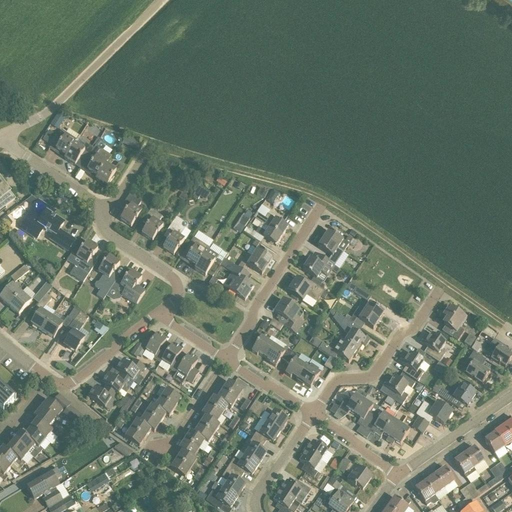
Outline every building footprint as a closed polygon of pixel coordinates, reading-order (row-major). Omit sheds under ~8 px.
[(66,119),(58,116),(51,126),(58,131),(66,119)] [(74,145),(76,143),(65,136),(67,134),(62,131),(59,136),(51,148),(66,158),(74,145)] [(131,149),(135,140),(126,136),(122,145),(131,149)] [(92,148),(94,150),(100,140),(98,139),(92,148)] [(74,145),(66,158),(65,160),(75,167),(79,162),(84,165),(94,150),(85,144),(81,150),(74,145)] [(106,166),(107,164),(111,157),(101,151),(96,147),(94,150),(84,165),(82,168),(97,178),(106,166)] [(24,170),(19,163),(11,169),(16,176),(24,170)] [(168,163),(163,172),(170,176),(175,167),(168,163)] [(106,166),(97,178),(96,181),(106,188),(110,183),(115,186),(127,169),(121,165),(119,165),(117,168),(114,169),(112,168),(111,170),(106,166)] [(0,212),(15,201),(9,195),(10,193),(0,179),(0,212)] [(219,179),(216,183),(224,188),(227,184),(219,179)] [(198,200),(204,191),(199,188),(193,197),(198,200)] [(268,193),(267,193),(267,192),(261,189),(261,190),(260,189),(257,196),(258,196),(264,200),(264,199),(265,199),(268,193)] [(274,192),(271,197),(276,200),(279,196),(274,192)] [(179,199),(184,203),(188,197),(182,194),(179,199)] [(137,210),(141,205),(129,197),(122,208),(127,211),(120,221),(131,228),(136,221),(137,222),(142,213),(137,210)] [(32,206),(38,201),(32,198),(26,202),(32,206)] [(41,227),(49,215),(52,211),(39,202),(21,229),(37,240),(44,229),(41,227)] [(164,228),(159,224),(162,218),(151,211),(142,224),(147,227),(142,236),(152,243),(157,235),(158,236),(164,228)] [(268,215),(265,220),(257,214),(254,219),(261,224),(270,230),(282,238),(288,229),(268,215)] [(44,229),(54,235),(50,241),(59,247),(67,236),(60,231),(64,224),(49,215),(41,227),(44,229)] [(243,231),(249,224),(243,218),(236,226),(243,231)] [(180,238),(184,232),(185,230),(187,229),(188,227),(188,225),(185,224),(184,224),(176,219),(164,238),(169,241),(163,250),(174,257),(178,250),(179,250),(185,242),(180,238)] [(244,233),(250,238),(253,233),(246,229),(244,233)] [(282,238),(270,230),(267,234),(259,229),(256,234),(276,247),(282,238)] [(27,237),(19,231),(14,239),(22,245),(27,237)] [(345,243),(329,232),(323,240),(338,250),(343,254),(352,240),(348,238),(345,243)] [(206,254),(207,253),(201,250),(204,246),(194,239),(189,246),(181,258),(196,268),(203,258),(205,256),(206,254)] [(318,249),(332,258),(338,250),(323,240),(318,249)] [(81,241),(74,252),(78,255),(84,244),(81,241)] [(98,263),(92,259),(98,251),(87,244),(83,251),(82,251),(76,259),(81,262),(77,269),(75,268),(70,276),(83,285),(86,281),(98,263)] [(216,260),(219,257),(209,250),(207,253),(206,254),(205,256),(203,258),(196,268),(195,271),(205,278),(209,272),(214,276),(221,266),(222,264),(216,260)] [(273,260),(258,250),(252,259),(267,268),(273,260)] [(321,259),(315,255),(311,261),(310,260),(303,272),(314,279),(311,283),(319,288),(322,284),(317,280),(321,275),(327,279),(334,268),(330,265),(321,259)] [(119,278),(114,274),(120,266),(109,259),(105,265),(104,265),(98,274),(103,277),(100,283),(99,284),(97,284),(95,286),(95,290),(97,291),(99,291),(100,291),(96,297),(103,302),(106,298),(116,283),(119,278)] [(267,268),(252,259),(247,267),(262,277),(267,268)] [(222,264),(221,266),(226,270),(230,264),(224,260),(222,264)] [(46,266),(45,274),(55,275),(55,267),(46,266)] [(29,273),(24,268),(11,279),(15,284),(29,273)] [(242,271),(238,269),(236,268),(233,272),(228,280),(232,283),(227,290),(245,302),(254,289),(244,283),(249,276),(242,271)] [(126,280),(120,288),(125,291),(121,297),(136,307),(143,296),(135,291),(142,280),(131,273),(126,280)] [(210,285),(215,288),(219,281),(213,278),(210,285)] [(311,283),(308,289),(296,281),(288,294),(303,303),(307,298),(317,304),(318,303),(321,305),(328,295),(325,292),(319,288),(311,283)] [(349,284),(346,289),(367,304),(371,298),(349,284)] [(21,294),(12,286),(0,299),(0,300),(9,308),(21,294)] [(39,305),(46,297),(41,292),(33,301),(39,305)] [(21,294),(9,308),(19,317),(31,303),(21,294)] [(52,300),(47,296),(46,297),(39,305),(43,309),(52,300)] [(303,316),(283,302),(275,314),(289,324),(286,329),(297,336),(304,325),(299,322),(303,316)] [(384,314),(369,305),(364,313),(378,323),(384,314)] [(76,307),(64,324),(70,328),(81,312),(76,307)] [(466,321),(449,310),(443,318),(447,321),(443,326),(456,335),(453,340),(458,343),(465,333),(460,330),(466,321)] [(353,326),(349,323),(331,311),(329,314),(334,319),(333,320),(349,338),(344,345),(358,353),(362,347),(365,349),(370,341),(363,337),(362,339),(358,336),(361,331),(353,326)] [(42,332),(51,319),(40,312),(32,326),(42,332)] [(73,334),(73,333),(71,337),(64,347),(75,354),(84,341),(77,336),(82,328),(89,317),(86,315),(81,312),(70,328),(75,331),(73,334)] [(378,323),(364,313),(358,321),(373,331),(378,323)] [(353,317),(349,323),(353,326),(357,320),(353,317)] [(62,326),(51,319),(42,332),(54,340),(62,326)] [(283,328),(273,321),(270,326),(280,333),(283,328)] [(264,322),(260,328),(265,332),(270,325),(264,322)] [(100,332),(103,327),(98,323),(94,328),(100,332)] [(166,342),(157,335),(146,352),(155,358),(154,360),(160,365),(162,363),(167,355),(166,355),(160,351),(166,342)] [(476,338),(470,335),(464,345),(469,348),(476,338)] [(445,345),(431,336),(428,341),(424,339),(421,345),(427,349),(424,354),(426,355),(439,364),(446,355),(441,351),(445,345)] [(318,351),(322,344),(313,338),(309,345),(318,351)] [(265,359),(273,347),(263,340),(261,339),(252,353),(257,357),(259,355),(265,359)] [(511,356),(503,350),(505,348),(494,341),(488,350),(495,354),(491,360),(499,366),(500,365),(505,369),(511,358),(511,356)] [(344,345),(342,343),(335,353),(322,344),(318,351),(327,357),(334,361),(337,357),(349,365),(353,358),(355,359),(358,353),(344,345)] [(144,348),(138,344),(131,355),(137,359),(144,348)] [(476,344),(471,350),(477,354),(481,347),(476,344)] [(167,355),(162,363),(171,369),(170,371),(176,375),(178,373),(182,366),(176,361),(182,352),(173,346),(166,355),(167,355)] [(293,353),(286,349),(283,353),(273,347),(265,359),(271,363),(270,365),(276,369),(281,360),(286,363),(293,353)] [(422,361),(426,355),(424,354),(418,351),(415,356),(422,361)] [(298,381),(306,368),(297,362),(300,358),(293,353),(286,363),(291,366),(285,375),(291,379),(292,377),(298,381)] [(490,374),(479,368),(484,360),(473,353),(468,361),(473,364),(466,375),(482,386),(490,374)] [(423,364),(409,355),(406,360),(402,358),(399,364),(406,368),(402,373),(415,382),(417,383),(424,373),(419,370),(423,364)] [(182,366),(178,373),(187,379),(186,381),(192,385),(198,376),(192,372),(198,363),(188,356),(182,366)] [(447,359),(443,365),(450,370),(454,364),(447,359)] [(139,374),(140,375),(145,368),(136,362),(131,368),(122,362),(116,372),(122,375),(133,382),(139,374)] [(331,372),(335,366),(330,363),(326,369),(331,372)] [(306,368),(298,381),(297,383),(302,386),(303,385),(311,389),(320,374),(308,366),(306,368)] [(122,375),(117,382),(108,376),(102,385),(108,389),(117,395),(119,396),(122,392),(126,395),(134,383),(133,383),(133,382),(122,375)] [(411,390),(415,384),(402,375),(398,381),(394,379),(390,384),(387,382),(383,387),(390,392),(386,397),(401,407),(408,397),(403,394),(407,388),(411,390)] [(223,392),(237,401),(243,393),(228,383),(223,392)] [(0,385),(0,410),(3,414),(16,400),(0,385)] [(419,385),(415,391),(420,394),(424,388),(419,385)] [(138,395),(142,389),(137,386),(133,391),(138,395)] [(476,396),(462,387),(453,400),(467,409),(476,396)] [(117,395),(108,389),(103,395),(94,389),(88,399),(105,410),(111,400),(113,401),(117,395)] [(451,397),(451,396),(441,389),(436,396),(447,403),(451,397)] [(167,391),(161,400),(175,410),(181,401),(167,391)] [(223,392),(217,400),(217,401),(228,408),(231,410),(237,401),(223,392)] [(367,397),(361,393),(358,393),(355,396),(351,403),(346,400),(339,410),(347,416),(349,413),(355,417),(367,397)] [(55,401),(58,403),(54,407),(59,411),(66,402),(59,396),(55,401)] [(376,407),(377,404),(367,397),(355,417),(360,420),(358,423),(366,429),(379,409),(376,407)] [(208,407),(222,417),(228,408),(217,401),(217,400),(214,398),(208,407)] [(155,409),(166,416),(169,418),(175,410),(161,400),(155,409)] [(56,422),(60,417),(63,414),(59,411),(54,407),(58,403),(55,401),(52,404),(48,401),(41,410),(56,422)] [(66,402),(59,411),(63,414),(64,415),(70,407),(71,406),(66,402)] [(267,410),(256,402),(249,412),(255,416),(260,420),(267,410)] [(129,407),(124,403),(120,409),(126,412),(129,407)] [(452,414),(438,405),(434,411),(423,404),(416,416),(415,417),(419,419),(429,425),(433,420),(444,427),(452,414)] [(155,409),(152,406),(146,415),(160,425),(166,416),(155,409)] [(418,410),(412,406),(409,411),(411,413),(415,415),(418,410)] [(75,411),(70,407),(64,415),(63,414),(60,417),(63,420),(65,418),(67,420),(75,411)] [(217,425),(222,417),(208,407),(202,416),(205,418),(217,425)] [(383,435),(392,421),(383,415),(385,413),(379,409),(366,429),(375,435),(380,438),(383,435)] [(34,418),(53,433),(56,430),(52,427),(56,422),(41,410),(37,415),(34,418)] [(75,411),(67,420),(72,424),(80,415),(75,411)] [(274,413),(267,424),(280,433),(288,422),(274,413)] [(409,416),(413,419),(415,420),(417,421),(419,419),(415,417),(416,416),(415,415),(411,413),(410,413),(409,416)] [(84,419),(80,415),(72,424),(77,428),(84,419)] [(146,415),(141,423),(151,431),(154,434),(160,425),(146,415)] [(55,437),(56,436),(59,433),(56,430),(53,433),(34,418),(32,421),(35,424),(31,430),(46,441),(51,435),(55,437)] [(217,425),(205,418),(200,427),(214,436),(220,427),(217,425)] [(89,423),(84,419),(77,428),(81,432),(89,423)] [(415,424),(426,431),(429,425),(419,419),(417,421),(415,424)] [(141,423),(137,421),(132,430),(145,440),(151,431),(141,423)] [(400,427),(392,421),(383,435),(388,439),(386,442),(389,444),(400,427)] [(94,427),(89,423),(81,432),(86,436),(94,427)] [(240,429),(245,432),(249,427),(243,423),(240,429)] [(267,424),(259,435),(256,433),(256,434),(252,439),(264,446),(267,441),(273,445),(280,433),(267,424)] [(426,431),(415,424),(412,429),(422,436),(426,431)] [(205,443),(208,445),(214,436),(200,427),(194,435),(205,443)] [(400,427),(389,444),(393,446),(395,443),(400,447),(409,433),(400,427)] [(494,435),(504,449),(511,443),(511,439),(504,428),(494,435)] [(31,430),(27,435),(23,432),(21,435),(42,452),(43,451),(40,448),(46,441),(31,430)] [(145,440),(132,430),(125,439),(139,449),(145,440)] [(199,451),(205,443),(194,435),(191,433),(185,442),(199,451)] [(21,435),(19,437),(14,443),(28,455),(32,450),(39,456),(42,452),(21,435)] [(494,435),(484,442),(494,456),(504,449),(494,435)] [(260,451),(264,446),(252,439),(249,444),(252,446),(245,457),(259,466),(266,455),(260,451)] [(194,460),(194,459),(199,451),(185,442),(179,451),(182,453),(194,460)] [(3,449),(21,464),(18,466),(22,469),(25,464),(22,462),(28,455),(14,443),(9,449),(6,446),(3,449)] [(312,443),(306,453),(321,462),(327,453),(312,443)] [(0,452),(0,460),(11,469),(15,463),(18,466),(21,464),(3,449),(0,452)] [(464,456),(474,470),(484,463),(474,449),(464,456)] [(177,461),(191,471),(197,461),(194,459),(194,460),(182,453),(177,461)] [(306,453),(299,463),(308,468),(314,472),(321,462),(306,453)] [(218,462),(224,466),(228,461),(221,456),(218,462)] [(454,463),(466,480),(476,473),(474,470),(464,456),(454,463)] [(245,457),(241,463),(234,459),(227,469),(242,478),(245,473),(252,478),(259,466),(245,457)] [(1,481),(3,482),(4,483),(8,479),(4,476),(11,469),(0,460),(0,474),(4,477),(1,481)] [(335,460),(330,468),(336,472),(341,464),(335,460)] [(177,461),(171,470),(185,480),(191,471),(177,461)] [(338,470),(343,474),(350,465),(344,461),(342,464),(338,470)] [(511,467),(506,472),(501,464),(495,468),(504,480),(511,474),(511,467)] [(371,479),(354,467),(350,473),(353,474),(351,477),(347,482),(355,488),(356,487),(363,492),(371,479)] [(314,480),(314,479),(318,474),(314,472),(308,468),(304,473),(314,480)] [(495,468),(490,472),(495,480),(488,485),(492,489),(504,480),(495,468)] [(224,490),(237,499),(245,488),(238,483),(242,478),(227,469),(221,479),(228,483),(224,490)] [(54,479),(60,476),(57,470),(40,480),(44,488),(48,485),(52,491),(55,490),(59,487),(54,479)] [(445,470),(435,477),(445,491),(455,484),(445,470)] [(88,485),(92,492),(110,481),(106,475),(88,485)] [(425,483),(435,498),(445,491),(435,477),(425,483)] [(331,481),(327,478),(319,490),(323,492),(327,486),(331,481)] [(26,488),(34,502),(43,497),(46,500),(43,502),(48,509),(61,501),(55,490),(52,491),(48,485),(44,488),(40,480),(26,488)] [(348,500),(337,492),(340,487),(331,481),(327,486),(334,491),(330,497),(334,500),(328,508),(333,511),(347,511),(351,508),(353,504),(348,500)] [(311,492),(298,483),(294,488),(286,483),(283,487),(282,486),(278,491),(300,506),(301,506),(311,492)] [(425,483),(415,491),(427,508),(431,505),(434,507),(439,503),(438,502),(435,498),(425,483)] [(237,499),(224,490),(215,484),(211,491),(213,492),(206,502),(220,511),(223,506),(230,510),(237,499)] [(486,486),(476,493),(471,485),(470,486),(466,489),(474,501),(489,491),(486,486)] [(186,495),(193,499),(194,497),(182,489),(178,495),(184,499),(186,495)] [(456,507),(460,511),(474,501),(466,489),(460,493),(465,501),(456,507)] [(296,511),(300,506),(278,491),(275,496),(277,498),(274,502),(282,508),(279,511),(296,511)] [(203,502),(204,502),(207,498),(200,493),(197,498),(203,502)] [(497,500),(493,495),(489,498),(492,504),(497,500)] [(394,499),(387,509),(391,511),(405,511),(408,509),(394,499)] [(318,500),(315,505),(320,509),(323,503),(318,500)] [(65,502),(60,505),(50,511),(67,511),(68,510),(67,507),(68,506),(65,502)] [(501,503),(491,509),(493,511),(501,511),(506,509),(501,503)]
